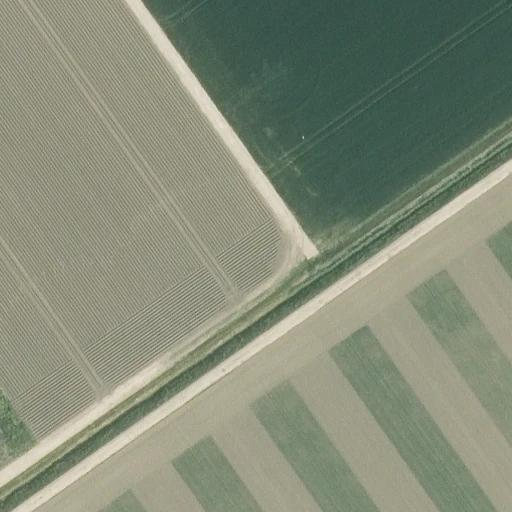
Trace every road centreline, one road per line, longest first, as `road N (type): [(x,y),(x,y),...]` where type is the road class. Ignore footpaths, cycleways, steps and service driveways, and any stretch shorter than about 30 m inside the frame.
road 1 (track): [(15,511),(511,163)]
road 2 (track): [(135,0),(295,224)]
